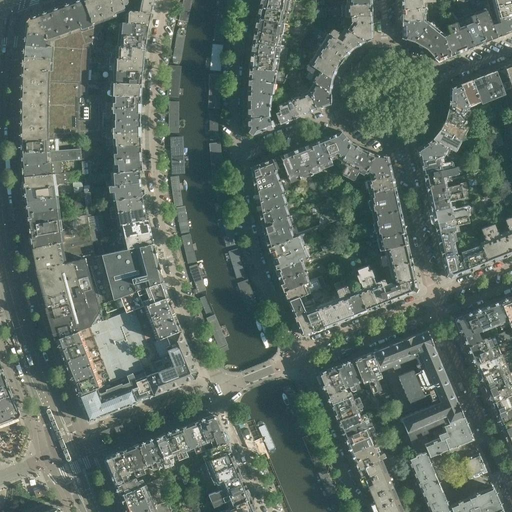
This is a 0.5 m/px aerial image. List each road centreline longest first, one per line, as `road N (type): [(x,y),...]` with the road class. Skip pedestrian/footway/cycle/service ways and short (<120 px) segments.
road 1 (tertiary): [(78,449),(32,333),(12,252),(1,160),(8,10)]
road 2 (residential): [(166,0),(155,83),(160,228),(217,394)]
road 3 (residential): [(437,305),(403,149),(361,137),(338,117),(237,154)]
road 4 (residential): [(299,359),(268,281),(237,154)]
road 5 (residential): [(437,305),(511,493)]
road 6 (residential): [(511,52),(431,78),(389,48),(385,0)]
road 7 (tertiary): [(0,285),(56,456)]
road 8 (residential): [(364,511),(299,359)]
road 9 (residential): [(237,154),(236,72),(248,0)]
road 10 (residential): [(299,359),(437,305)]
road 11 (residential): [(217,394),(266,511)]
